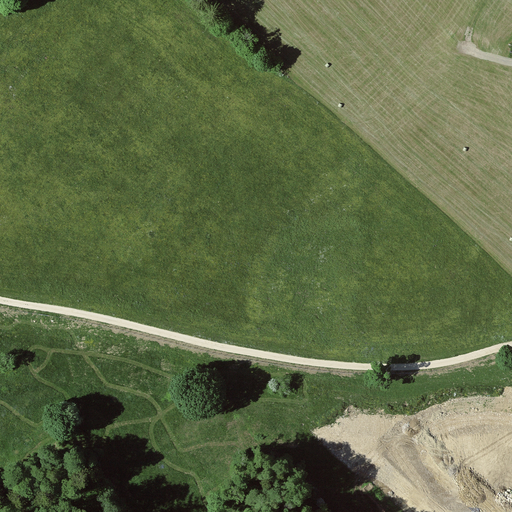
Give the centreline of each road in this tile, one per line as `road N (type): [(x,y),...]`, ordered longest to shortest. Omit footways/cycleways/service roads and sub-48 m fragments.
road 1 (track): [(511,347),(423,368),(342,368),(0,299)]
road 2 (unclassified): [(500,511),(421,436),(430,422),(455,416),(511,420)]
